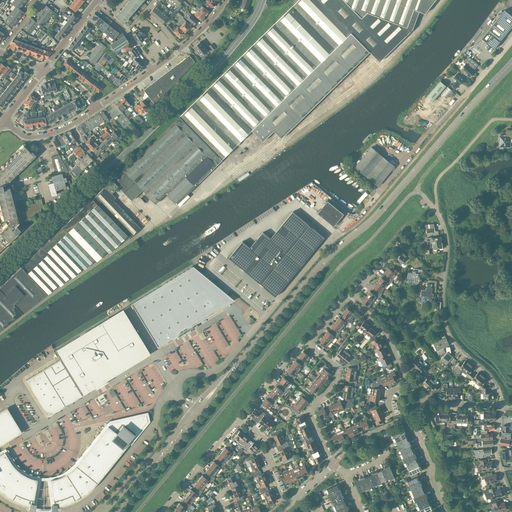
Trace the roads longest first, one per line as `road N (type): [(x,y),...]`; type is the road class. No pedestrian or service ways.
road 1 (secondary): [(228,372),(511,63)]
road 2 (secondary): [(0,275),(202,78),(262,0)]
road 3 (unclassified): [(172,384),(225,363),(338,235)]
road 4 (residential): [(286,506),(269,470),(267,440),(240,421),(162,511)]
road 5 (residential): [(501,405),(493,381),(445,324),(447,239),(433,208)]
road 6 (residential): [(332,464),(309,411),(336,367),(310,342)]
road 7 (secondary): [(193,408),(105,511)]
road 8 (secondary): [(116,511),(198,412)]
